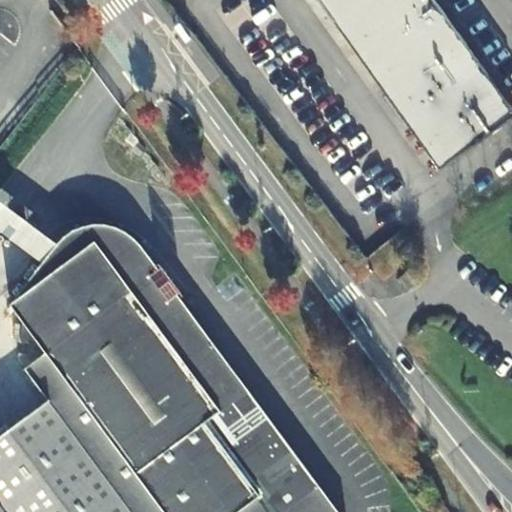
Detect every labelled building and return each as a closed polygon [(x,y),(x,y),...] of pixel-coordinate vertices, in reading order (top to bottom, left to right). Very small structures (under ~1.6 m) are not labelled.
[(318,0),(335,24),(342,20),(368,0),(318,0)] [(465,43),(434,0),(368,0),(342,20),(395,95),(465,43)] [(511,109),(465,43),(395,95),(445,165),(456,158),(511,118),(511,109)] [(0,205),(0,237),(34,265),(49,246),(0,205)] [(52,409),(0,447),(0,511),(336,511),(140,249),(132,242),(125,238),(117,234),(110,231),(101,230),(94,229),(85,230),(77,231),(69,234),(61,237),(54,241),(49,246),(34,265),(17,285),(1,304),(35,349),(17,362),(52,409)]
